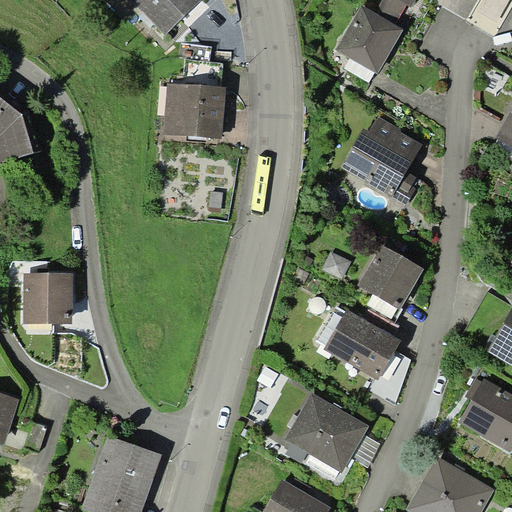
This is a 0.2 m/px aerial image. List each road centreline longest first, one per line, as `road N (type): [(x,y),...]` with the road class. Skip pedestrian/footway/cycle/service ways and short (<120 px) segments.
road 1 (residential): [(373,511),(413,422),(448,289),(464,147),(464,55)]
road 2 (residential): [(211,435),(277,131),(265,0)]
road 3 (residential): [(0,50),(59,95),(84,147),(101,316),(117,372),(142,417)]
road 4 (residential): [(0,330),(14,360),(142,417)]
